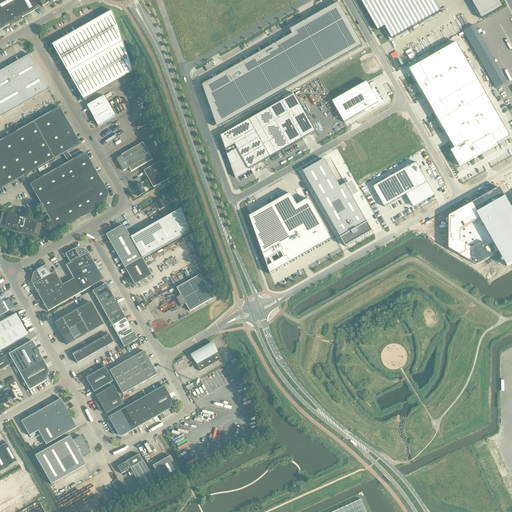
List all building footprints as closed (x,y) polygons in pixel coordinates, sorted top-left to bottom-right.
[(22,18),(30,14),(39,8),(33,0),(0,0),(0,30),(10,25),(11,26),(22,19),(22,18)] [(360,0),(378,31),(385,27),(392,39),(429,18),(419,1),(420,0),(360,0)] [(470,0),(482,19),(503,7),(499,0),(470,0)] [(204,85),(203,86),(216,123),(218,128),(223,125),(363,46),(338,3),(290,30),(293,35),(291,36),(251,58),(248,60),(234,68),(204,85)] [(52,45),(83,101),(133,72),(111,11),(52,45)] [(419,65),(410,70),(410,71),(415,79),(415,80),(416,80),(416,81),(418,83),(417,83),(418,84),(421,90),(426,98),(431,108),(434,106),(479,81),(457,43),(421,64),(420,64),(419,65)] [(0,117),(49,90),(29,55),(28,56),(5,69),(0,71),(0,117)] [(500,71),(490,77),(496,89),(507,83),(500,71)] [(434,106),(431,108),(434,112),(434,113),(435,115),(439,122),(487,95),(479,81),(434,106)] [(367,82),(332,102),(345,123),(365,111),(379,103),(381,103),(381,102),(381,101),(374,89),(372,91),(372,90),(367,82)] [(221,136),(222,140),(224,146),(225,147),(225,149),(226,151),(227,151),(230,160),(229,161),(235,178),(239,176),(242,175),(245,173),(246,172),(246,171),(247,170),(248,170),(249,171),(250,170),(251,169),(263,163),(270,158),(281,152),(284,150),(286,149),(289,148),(291,146),(293,145),(296,144),(298,142),(301,141),(303,139),(311,135),(314,133),(316,132),(312,125),(304,110),(295,94),(221,136)] [(487,95),(439,122),(443,129),(444,130),(445,131),(450,140),(450,141),(455,149),(451,152),(460,167),(462,166),(462,165),(463,165),(465,163),(467,162),(471,160),(474,158),(476,157),(477,157),(479,155),(484,153),(486,151),(488,150),(491,149),(492,148),(493,147),(495,146),(498,145),(498,144),(500,143),(502,142),(505,141),(507,139),(511,137),(508,132),(487,95)] [(93,118),(98,126),(102,124),(115,116),(104,96),(86,106),(93,118)] [(67,152),(80,144),(59,108),(0,141),(0,190),(63,154),(67,152)] [(121,155),(122,156),(116,159),(123,171),(129,168),(131,172),(152,160),(143,143),(121,155)] [(63,154),(68,163),(73,160),(67,152),(63,154)] [(56,232),(105,204),(108,194),(85,153),(73,160),(68,163),(30,185),(56,232)] [(153,188),(170,178),(164,159),(143,171),(153,188)] [(325,160),(303,172),(346,247),(373,231),(346,184),(341,187),(325,160)] [(406,195),(410,201),(414,207),(422,203),(423,203),(435,196),(416,162),(373,187),(384,208),(406,195)] [(38,169),(40,172),(50,166),(48,163),(38,169)] [(133,188),(138,196),(145,192),(140,183),(133,188)] [(170,187),(160,193),(163,199),(162,199),(161,199),(156,202),(160,209),(165,206),(163,202),(175,195),(170,187)] [(500,188),(449,217),(449,249),(460,256),(477,265),(494,256),(494,255),(497,253),(499,252),(507,266),(511,263),(511,208),(511,209),(504,195),(500,188)] [(269,207),(250,217),(271,275),(279,270),(278,269),(284,266),(284,267),(332,240),(309,199),(308,200),(303,203),(297,206),(291,194),(280,200),(269,207)] [(142,258),(142,259),(189,232),(181,209),(130,237),(123,225),(106,235),(124,268),(142,258)] [(22,232),(40,237),(43,224),(2,213),(0,220),(0,225),(16,230),(16,231),(17,231),(21,233),(22,232)] [(70,263),(79,258),(88,253),(86,250),(78,248),(75,249),(65,254),(70,263)] [(88,253),(79,258),(84,267),(93,262),(88,253)] [(66,266),(71,275),(80,270),(84,267),(79,258),(70,263),(66,266)] [(142,259),(142,258),(124,268),(134,285),(152,275),(142,259)] [(98,271),(93,262),(84,267),(80,270),(85,278),(98,271)] [(51,274),(46,265),(36,271),(42,280),(51,274),(50,274),(51,274)] [(90,288),(85,278),(80,270),(71,275),(73,279),(81,293),(90,288)] [(33,284),(33,285),(42,280),(36,271),(33,273),(31,281),(33,284)] [(104,280),(98,271),(85,278),(90,288),(104,280)] [(51,274),(42,280),(47,289),(51,286),(60,281),(55,272),(51,274),(50,274),(51,274)] [(180,296),(176,298),(178,302),(206,286),(200,275),(176,288),(180,296)] [(73,279),(63,285),(62,285),(70,299),(81,293),(73,279)] [(33,285),(33,286),(38,294),(47,289),(42,280),(33,285),(33,284),(33,285)] [(70,299),(62,285),(63,285),(60,281),(51,286),(56,295),(61,304),(70,299)] [(100,296),(103,295),(110,291),(106,283),(102,286),(92,291),(96,298),(100,296)] [(38,294),(43,302),(56,295),(51,286),(47,289),(38,294)] [(189,312),(213,298),(206,286),(178,302),(181,306),(185,304),(189,312)] [(107,301),(114,298),(110,291),(103,295),(107,301)] [(43,302),(48,312),(61,304),(56,295),(43,302)] [(100,296),(96,298),(104,312),(118,305),(114,298),(107,301),(103,295),(100,296)] [(0,315),(14,308),(8,299),(2,303),(0,298),(0,315)] [(62,318),(54,323),(58,330),(63,338),(67,345),(75,340),(82,337),(89,333),(96,329),(103,325),(97,313),(90,302),(83,306),(76,310),(69,314),(62,318)] [(113,317),(122,311),(118,305),(104,312),(108,319),(113,317)] [(117,324),(125,318),(122,311),(113,317),(117,324)] [(0,350),(28,334),(16,313),(0,322),(0,350)] [(113,317),(108,319),(116,333),(129,325),(125,318),(117,324),(113,317)] [(120,340),(133,332),(129,325),(116,333),(120,340)] [(134,341),(137,339),(133,332),(120,340),(124,347),(134,341)] [(113,343),(109,334),(104,337),(109,345),(113,343)] [(109,345),(104,337),(100,339),(104,348),(109,345)] [(104,348),(100,339),(95,342),(100,350),(104,348)] [(32,341),(9,354),(20,374),(43,361),(32,341)] [(100,350),(95,342),(91,344),(96,353),(100,350)] [(213,342),(190,355),(191,357),(195,363),(200,371),(222,359),(214,345),(213,342)] [(96,353),(91,344),(87,347),(91,355),(96,353)] [(91,355),(87,347),(82,349),(87,358),(91,355)] [(87,358),(82,349),(78,352),(83,360),(87,358)] [(144,351),(132,358),(136,364),(147,357),(144,351)] [(72,355),(77,363),(83,360),(78,352),(72,355)] [(5,356),(0,359),(0,370),(10,365),(5,356)] [(139,369),(151,363),(147,357),(136,364),(139,369)] [(132,358),(125,362),(131,374),(139,369),(136,364),(132,358)] [(47,381),(49,371),(43,361),(20,374),(29,390),(47,381)] [(125,362),(117,366),(124,378),(131,374),(125,362)] [(142,375),(154,368),(151,363),(139,369),(142,375)] [(94,392),(113,381),(103,364),(97,367),(99,371),(85,378),(94,392)] [(114,368),(109,371),(116,383),(124,378),(117,366),(114,368)] [(146,381),(157,375),(154,368),(142,375),(146,381)] [(146,381),(142,375),(139,369),(131,374),(138,386),(146,381)] [(130,390),(138,386),(131,374),(124,378),(130,390)] [(123,394),(130,390),(124,378),(116,383),(123,394)] [(98,400),(95,402),(97,407),(118,395),(113,386),(96,396),(98,400)] [(168,394),(164,386),(142,398),(146,406),(153,402),(168,394)] [(11,390),(1,396),(5,404),(16,398),(11,390)] [(170,409),(172,400),(168,394),(153,402),(160,415),(170,409)] [(106,414),(124,404),(118,395),(97,407),(100,411),(103,409),(106,414)] [(146,406),(142,398),(134,403),(146,423),(153,419),(146,406)] [(77,428),(61,399),(41,410),(57,439),(77,428)] [(146,406),(153,419),(160,415),(153,402),(146,406)] [(146,423),(134,403),(127,407),(138,427),(146,423)] [(138,427),(127,407),(119,411),(124,419),(131,431),(138,427)] [(38,431),(46,445),(57,439),(41,410),(21,421),(29,436),(38,431)] [(107,423),(109,427),(124,419),(119,411),(108,418),(110,421),(107,423)] [(122,437),(131,431),(124,419),(109,427),(113,434),(122,437)] [(81,436),(72,441),(70,436),(35,456),(51,485),(86,465),(82,458),(91,453),(81,436)] [(0,471),(17,461),(7,443),(0,446),(0,471)] [(143,491),(156,484),(143,461),(139,455),(139,454),(117,467),(121,474),(127,471),(128,473),(132,471),(143,491)] [(162,482),(180,473),(170,456),(152,466),(162,482)] [(25,478),(21,481),(25,488),(29,485),(25,478)] [(21,481),(16,483),(20,490),(25,488),(21,481)] [(16,483),(11,486),(16,493),(20,490),(16,483)] [(29,485),(25,488),(28,494),(33,492),(29,485)] [(11,486),(7,488),(11,496),(16,493),(11,486)] [(25,488),(20,490),(24,497),(28,494),(25,488)] [(20,490),(16,493),(19,500),(24,497),(20,490)] [(16,493),(11,496),(15,502),(19,500),(16,493)] [(366,511),(361,499),(333,511),(366,511)]
